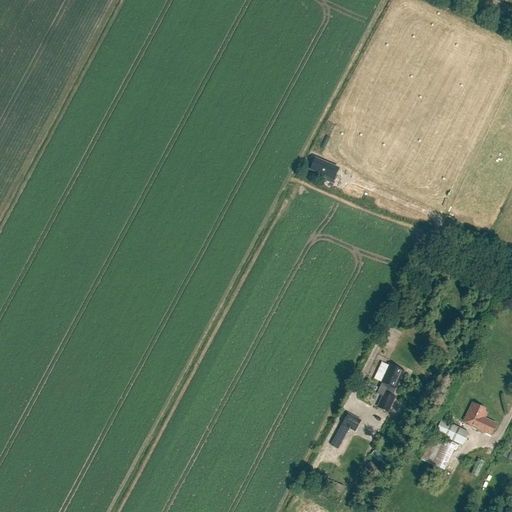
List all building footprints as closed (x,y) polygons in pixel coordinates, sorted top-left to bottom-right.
[(333,184),(339,168),(315,158),(310,170),(325,177),(324,180),(333,184)] [(381,381),(388,364),(381,361),(374,378),(381,381)] [(392,367),(388,365),(381,382),(382,383),(377,394),(383,397),(378,407),(388,412),(395,397),(393,396),(396,389),(404,373),(400,371),(401,369),(393,366),(392,367)] [(491,435),(496,424),(484,419),(487,413),(484,411),(485,409),(472,403),(464,421),(478,427),(477,429),(491,435)] [(360,421),(348,414),(331,446),(338,450),(349,429),(355,431),(360,421)] [(462,446),(469,432),(441,420),(435,434),(462,446)] [(443,443),(431,437),(421,460),(433,466),(433,465),(444,471),(457,445),(445,439),(443,443)]
